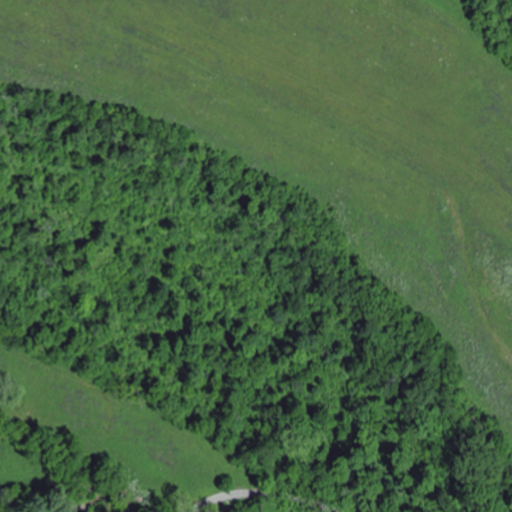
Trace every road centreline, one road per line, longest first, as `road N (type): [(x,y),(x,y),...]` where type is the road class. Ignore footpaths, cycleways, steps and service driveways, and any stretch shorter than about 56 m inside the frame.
road 1 (residential): [(511,339),(482,306),(463,188),(114,1)]
road 2 (residential): [(198,511),(250,495),(327,511)]
